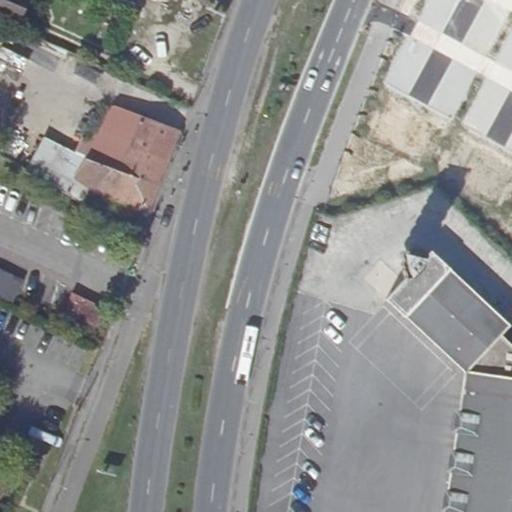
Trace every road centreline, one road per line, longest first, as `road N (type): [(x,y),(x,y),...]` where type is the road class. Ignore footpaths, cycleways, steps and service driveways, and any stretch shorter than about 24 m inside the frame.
road 1 (primary): [(210,511),(238,335),(262,245),(352,0)]
road 2 (primary): [(261,0),(225,102),(187,262),(147,511)]
road 3 (residential): [(61,511),(142,290)]
road 4 (unknown): [(198,120),(14,52)]
